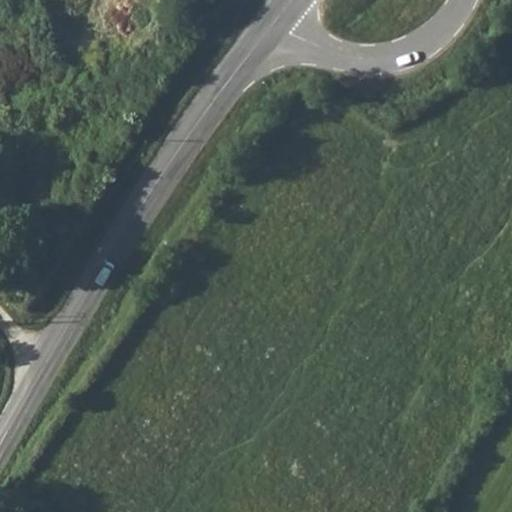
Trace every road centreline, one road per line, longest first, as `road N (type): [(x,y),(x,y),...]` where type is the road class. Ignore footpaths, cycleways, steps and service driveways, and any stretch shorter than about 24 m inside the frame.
road 1 (tertiary): [(0,442),(122,231),(264,28)]
road 2 (unclassified): [(264,28),(341,58),(385,59),(430,43),(464,0)]
